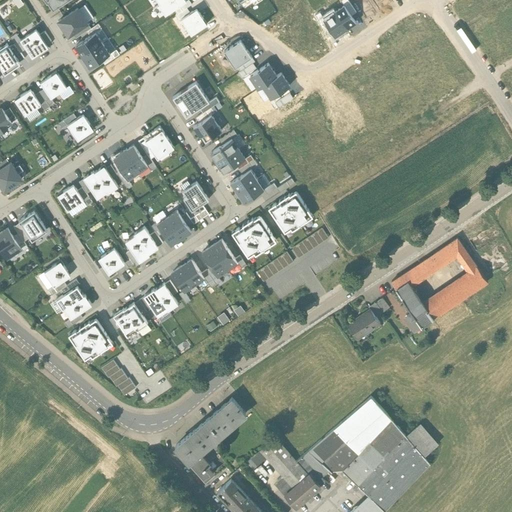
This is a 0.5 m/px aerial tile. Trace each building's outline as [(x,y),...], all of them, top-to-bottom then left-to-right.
[(45,0),(47,3),(48,2),(53,10),(68,0),(45,0)] [(186,0),(164,0),(160,3),(158,4),(165,14),(174,9),(186,0)] [(186,0),(174,9),(177,14),(187,7),(192,4),(189,0),(186,0)] [(344,5),(351,15),(356,12),(351,4),(348,0),(341,0),(344,5)] [(367,15),(357,0),(351,4),(356,12),(361,19),(367,15)] [(377,9),(370,0),(356,0),(357,0),(367,15),(367,16),(377,9)] [(370,0),(377,9),(387,3),(386,2),(384,0),(370,0)] [(344,5),(334,12),(345,29),(355,22),(351,15),(344,5)] [(78,7),(58,21),(68,37),(73,34),(88,24),(89,23),(78,7)] [(187,7),(177,14),(175,15),(178,20),(181,18),(190,12),(187,7)] [(207,24),(196,8),(190,12),(181,18),(191,34),(207,24)] [(345,29),(334,12),(333,10),(323,17),(330,27),(335,35),(345,29)] [(330,27),(323,17),(320,12),(314,15),(325,30),(330,27)] [(264,23),(266,27),(272,24),(269,19),(264,23)] [(90,36),(96,32),(101,28),(98,23),(91,28),(86,31),(90,36)] [(88,24),(73,34),(76,38),(86,31),(91,28),(88,24)] [(36,29),(20,39),(26,48),(32,57),(48,47),(46,44),(40,34),(36,29)] [(40,34),(46,44),(51,41),(44,31),(40,34)] [(90,36),(75,46),(82,57),(103,43),(96,32),(90,36)] [(20,52),(26,48),(20,39),(16,33),(10,37),(20,52)] [(251,57),(240,40),(224,51),(235,68),(236,67),(251,57)] [(0,47),(0,66),(5,73),(20,63),(7,43),(0,47)] [(103,43),(82,57),(90,68),(101,60),(110,54),(103,43)] [(116,50),(110,54),(101,60),(105,65),(119,55),(116,50)] [(251,57),(236,67),(240,72),(255,62),(251,57)] [(276,76),(268,63),(250,75),(258,88),(263,85),(276,76)] [(66,88),(56,72),(41,82),(45,88),(51,98),(66,88)] [(276,76),(263,85),(271,98),(289,86),(281,73),(276,76)] [(196,82),(173,97),(186,117),(199,108),(209,102),(196,82)] [(55,103),(51,98),(45,88),(40,92),(50,107),(55,103)] [(34,95),(31,89),(15,100),(25,115),(41,105),(34,95)] [(316,100),(300,111),(317,137),(352,114),(336,90),(317,103),(316,100)] [(44,110),(50,107),(40,92),(34,95),(41,105),(44,110)] [(209,102),(199,108),(203,113),(211,108),(219,103),(216,97),(209,102)] [(2,108),(0,109),(0,131),(1,133),(7,128),(6,127),(12,123),(11,121),(5,111),(2,108)] [(5,111),(11,121),(16,118),(10,108),(5,111)] [(199,123),(211,115),(214,113),(211,108),(203,113),(196,118),(199,123)] [(68,124),(77,118),(74,113),(59,123),(62,128),(68,124)] [(77,118),(68,124),(78,140),(93,130),(83,114),(77,118)] [(199,123),(193,127),(200,137),(202,136),(206,142),(222,131),(211,115),(199,123)] [(152,137),(145,141),(155,156),(158,159),(168,152),(174,148),(160,126),(149,133),(152,137)] [(222,145),(232,139),(237,135),(234,130),(219,140),(222,145)] [(150,159),(155,156),(145,141),(152,137),(149,133),(138,141),(147,154),(150,159)] [(213,157),(217,163),(238,149),(232,139),(222,145),(211,153),(214,157),(213,157)] [(126,149),(123,151),(138,172),(148,166),(142,158),(134,145),(127,150),(126,149)] [(222,168),(224,173),(235,165),(245,159),(238,149),(217,163),(221,169),(222,168)] [(119,155),(114,158),(121,170),(128,179),(138,172),(123,151),(119,154),(119,155)] [(171,155),(168,152),(158,159),(160,163),(171,155)] [(142,158),(148,166),(151,171),(156,168),(150,159),(147,154),(142,158)] [(239,170),(254,160),(250,155),(245,159),(235,165),(239,170)] [(243,175),(251,169),(258,165),(254,160),(239,170),(243,175)] [(11,162),(0,169),(0,183),(5,190),(22,179),(18,174),(14,168),(11,162)] [(14,168),(18,174),(23,170),(19,164),(14,168)] [(111,165),(106,168),(112,178),(117,175),(116,173),(111,165)] [(104,166),(94,172),(107,191),(108,193),(118,186),(112,178),(106,168),(104,166)] [(236,189),(238,192),(257,179),(251,169),(243,175),(230,183),(234,190),(236,189)] [(131,185),(128,179),(121,170),(116,173),(117,175),(126,188),(131,185)] [(83,177),(84,178),(92,190),(97,198),(107,191),(94,172),(93,171),(83,177)] [(87,193),(92,190),(84,178),(79,182),(82,187),(87,193)] [(180,187),(183,185),(185,187),(190,183),(187,178),(174,186),(181,197),(185,195),(180,187)] [(277,188),(276,188),(280,193),(295,183),(291,178),(277,188)] [(239,197),(243,203),(264,190),(264,189),(257,179),(238,192),(240,196),(239,197)] [(196,182),(183,190),(187,196),(184,198),(192,211),(202,204),(209,200),(196,182)] [(264,189),(264,190),(267,194),(276,188),(277,188),(274,183),(264,189)] [(77,190),(73,184),(58,195),(68,210),(84,200),(77,190)] [(84,200),(87,205),(92,202),(87,193),(82,187),(77,190),(84,200)] [(276,203),(268,208),(285,233),(291,229),(292,231),(300,226),(298,223),(304,220),(306,222),(313,217),(296,192),(290,196),(289,194),(279,201),(279,202),(276,204),(276,203)] [(209,214),(202,204),(192,211),(195,216),(190,219),(193,223),(194,224),(209,214)] [(19,220),(20,222),(30,237),(32,240),(47,230),(34,210),(19,220)] [(150,217),(153,222),(167,214),(165,210),(150,217)] [(184,235),(191,231),(188,226),(181,216),(177,210),(167,217),(181,238),(185,236),(184,235)] [(181,216),(188,226),(193,223),(190,219),(186,213),(181,216)] [(239,228),(232,233),(248,257),(254,253),(255,255),(263,250),(262,248),(268,244),(269,246),(276,241),(259,216),(253,220),(252,219),(242,226),(243,226),(239,229),(239,228)] [(178,241),(181,238),(167,217),(157,223),(163,232),(171,244),(178,240),(178,241)] [(24,241),(30,237),(20,222),(14,226),(18,233),(24,241)] [(158,236),(163,232),(157,223),(156,222),(151,225),(155,231),(158,236)] [(148,253),(158,247),(158,246),(150,234),(144,226),(134,233),(135,234),(148,253)] [(8,228),(0,232),(0,245),(8,257),(21,248),(13,236),(8,228)] [(328,239),(322,229),(292,249),(299,259),(328,239)] [(163,243),(158,236),(155,231),(150,234),(158,246),(163,243)] [(28,248),(24,241),(18,233),(13,236),(21,248),(23,251),(28,248)] [(150,255),(148,253),(135,234),(126,241),(131,249),(138,259),(140,261),(150,255)] [(392,281),(396,288),(409,279),(414,286),(456,258),(466,272),(423,301),(435,318),(488,281),(458,237),(392,281)] [(222,239),(212,246),(227,269),(237,262),(235,259),(222,239)] [(212,246),(202,253),(211,267),(217,276),(227,269),(212,246)] [(124,263),(114,248),(99,258),(109,273),(115,269),(124,263)] [(133,262),(138,259),(131,249),(126,252),(131,259),(133,262)] [(293,262),(287,252),(257,272),(264,282),(293,262)] [(240,256),(235,259),(237,262),(242,269),(247,266),(240,256)] [(124,263),(115,269),(119,274),(134,264),(133,262),(131,259),(124,263)] [(201,273),(192,259),(182,266),(194,284),(204,277),(201,273)] [(70,275),(60,260),(38,275),(48,290),(48,289),(63,280),(70,275)] [(182,266),(172,272),(184,291),(194,284),(182,266)] [(221,282),(217,276),(211,267),(206,270),(216,285),(221,282)] [(211,288),(216,285),(206,270),(201,273),(204,277),(211,288)] [(65,293),(77,285),(80,283),(77,278),(67,285),(62,288),(65,293)] [(409,279),(396,288),(412,310),(408,313),(410,315),(405,318),(413,329),(420,323),(422,326),(435,318),(423,301),(414,286),(409,279)] [(63,280),(48,289),(52,295),(62,288),(67,285),(63,280)] [(170,280),(165,284),(172,295),(178,292),(170,280)] [(164,283),(154,290),(168,309),(168,310),(178,304),(172,295),(165,284),(164,283)] [(84,295),(77,285),(65,293),(56,299),(63,309),(64,308),(84,295)] [(154,289),(144,295),(144,296),(152,308),(158,316),(168,309),(154,290),(154,289)] [(80,312),(92,304),(85,294),(84,295),(64,308),(71,318),(80,312)] [(152,308),(144,296),(139,299),(147,311),(152,308)] [(142,315),(147,311),(139,299),(134,303),(142,315)] [(134,303),(134,302),(124,309),(137,329),(138,330),(148,323),(142,315),(134,303)] [(382,312),(376,302),(369,307),(370,309),(371,308),(376,316),(382,312)] [(123,308),(113,314),(114,316),(122,327),(127,335),(137,329),(124,309),(123,308)] [(370,309),(348,324),(356,335),(364,330),(365,333),(381,323),(376,316),(371,308),(370,309)] [(83,317),(80,312),(71,318),(65,322),(68,327),(83,317)] [(122,327),(114,316),(109,319),(117,331),(122,327)] [(113,343),(96,317),(90,321),(89,320),(79,327),(80,328),(76,330),(76,329),(68,334),(85,358),(91,354),(92,357),(100,351),(99,349),(104,345),(106,347),(113,343)] [(113,359),(101,367),(108,377),(110,376),(116,386),(117,385),(124,395),(136,388),(129,378),(128,379),(121,368),(120,369),(113,359)] [(335,428),(359,453),(391,420),(371,397),(335,428)] [(204,423),(217,438),(245,414),(232,398),(204,423)] [(359,453),(343,469),(368,494),(385,510),(431,464),(425,457),(406,436),(391,420),(359,453)] [(175,447),(189,462),(217,438),(204,423),(175,447)] [(420,423),(406,436),(425,457),(439,445),(420,423)] [(336,466),(343,469),(359,453),(335,428),(311,448),(324,462),(323,463),(329,469),(331,471),(336,466)] [(307,472),(297,462),(276,438),(248,463),(255,471),(268,459),(283,476),(274,485),(283,494),(307,472)] [(307,472),(321,487),(326,482),(321,477),(329,469),(323,463),(324,462),(311,448),(297,462),(307,472)] [(200,453),(190,462),(206,480),(213,473),(207,466),(209,464),(200,453)] [(321,487),(307,472),(283,494),(296,509),(321,487)] [(235,511),(242,511),(253,503),(231,480),(218,493),(235,511)] [(383,511),(385,510),(368,494),(349,511),(383,511)] [(260,511),(253,503),(242,511),(260,511)]
